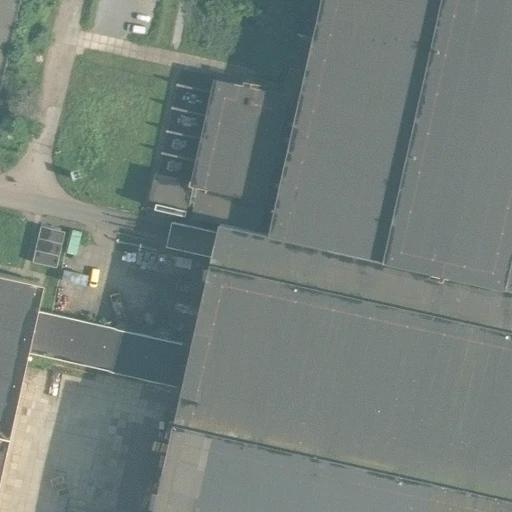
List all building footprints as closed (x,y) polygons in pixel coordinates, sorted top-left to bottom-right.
[(0,0),(0,80),(17,0),(0,0)] [(202,137),(202,138),(197,159),(197,160),(192,182),(156,174),(148,206),(162,209),(222,223),(222,222),(410,264),(511,287),(511,283),(511,0),(323,0),(308,71),(294,68),(287,95),(215,79),(212,91),(212,92),(207,114),(207,115),(202,137)] [(511,511),(511,286),(511,287),(410,264),(222,222),(222,223),(220,231),(172,221),(166,246),(214,256),(207,288),(194,345),(185,387),(180,410),(162,489),(156,511),(511,511)] [(39,224),(32,261),(58,265),(64,229),(39,224)] [(0,447),(22,351),(185,387),(194,345),(31,309),(37,282),(0,273),(0,447)]
